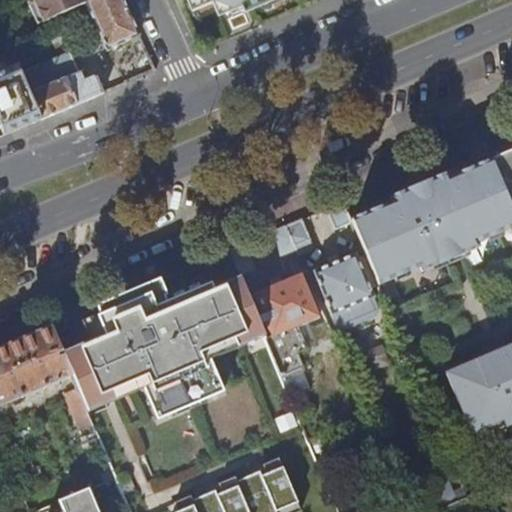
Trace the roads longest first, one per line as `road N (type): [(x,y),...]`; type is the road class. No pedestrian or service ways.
road 1 (primary): [(0,241),(511,22)]
road 2 (primary): [(427,0),(195,103)]
road 3 (primary): [(195,103),(0,177)]
